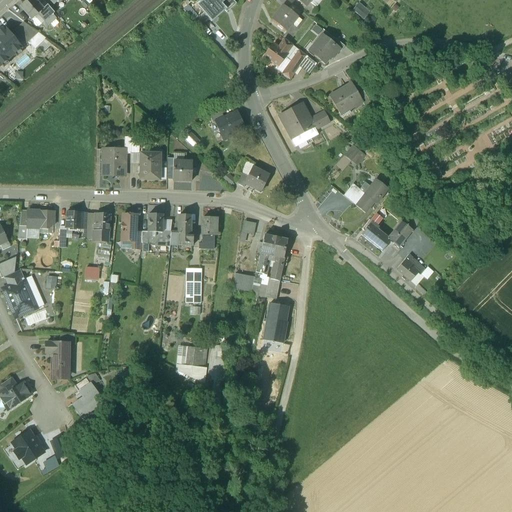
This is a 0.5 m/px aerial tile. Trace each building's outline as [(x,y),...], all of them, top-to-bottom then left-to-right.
[(39,6),(34,0),(27,0),(20,7),(25,13),(31,20),(35,17),(37,19),(39,17),(37,15),(43,10),(43,9),(39,6)] [(235,5),(230,0),(204,0),(198,6),(211,21),(223,10),(226,13),(235,5)] [(291,5),(285,0),(277,0),(275,2),(282,7),(283,6),(287,10),(291,5)] [(324,0),(323,0),(311,0),(308,4),(316,10),(324,0)] [(360,4),(354,11),(365,20),(371,12),(360,4)] [(47,6),(43,9),(43,10),(37,15),(39,17),(43,23),(54,13),(47,6)] [(287,10),(283,6),(282,7),(271,21),(285,32),(292,24),(291,23),(296,17),(287,10)] [(297,17),(296,17),(291,23),(292,24),(296,28),(301,22),(297,18),(297,17)] [(38,34),(23,23),(14,31),(26,44),(38,34)] [(0,65),(21,48),(4,28),(3,29),(0,28),(0,65)] [(330,43),(321,37),(309,52),(324,64),(329,58),(329,57),(335,56),(338,52),(339,51),(334,47),(330,43)] [(344,47),(333,39),(330,43),(334,47),(339,51),(338,52),(340,53),(344,47)] [(283,40),(278,48),(273,45),(263,58),(276,68),(274,70),(289,80),(299,67),(306,57),(292,47),(283,40)] [(306,57),(299,67),(308,75),(316,65),(306,57)] [(351,84),(343,89),(343,90),(329,98),(340,116),(362,103),(357,95),(351,84)] [(370,103),(363,92),(357,95),(362,103),(364,107),(370,103)] [(310,120),(302,105),(279,117),(291,140),(313,128),(314,128),(310,120)] [(221,113),(210,118),(212,124),(215,123),(223,119),(221,113)] [(323,113),(310,120),(314,128),(313,128),(315,131),(315,130),(329,123),(323,113)] [(223,119),(215,123),(218,128),(216,132),(220,134),(221,136),(229,133),(230,135),(243,129),(236,114),(223,119)] [(400,125),(393,129),(397,135),(403,131),(400,125)] [(313,128),(291,140),(295,148),(318,135),(315,130),(315,131),(313,128)] [(192,134),(187,140),(195,147),(200,142),(192,134)] [(353,147),(346,156),(352,161),(359,153),(359,152),(353,147)] [(124,150),(103,150),(103,177),(124,177),(125,155),(125,150),(124,150)] [(359,153),(352,161),(357,165),(363,157),(359,153)] [(159,155),(141,154),(140,181),(158,181),(159,170),(159,155)] [(173,162),(173,180),(173,181),(191,182),(192,163),(173,162)] [(248,162),(243,174),(248,176),(252,168),(255,170),(257,167),(248,162)] [(255,170),(252,168),(248,176),(248,177),(248,178),(245,185),(260,193),(269,177),(255,170)] [(367,179),(360,173),(356,178),(364,184),(367,179)] [(230,188),(237,181),(230,174),(223,181),(230,188)] [(248,176),(243,174),(237,185),(244,188),(245,185),(248,178),(248,177),(248,176)] [(356,178),(345,192),(351,197),(348,200),(355,206),(353,209),(358,212),(360,209),(365,213),(377,197),(369,190),(369,191),(367,190),(369,188),(364,184),(356,178)] [(388,191),(375,180),(369,188),(367,190),(369,191),(369,190),(377,197),(381,200),(388,191)] [(39,212),(27,211),(27,227),(27,229),(39,229),(39,212)] [(54,212),(39,212),(39,229),(48,230),(48,234),(53,234),(54,212)] [(81,213),(66,212),(65,229),(80,230),(81,213)] [(95,215),(87,214),(86,239),(94,240),(95,215)] [(110,215),(95,215),(94,240),(94,242),(99,242),(107,242),(108,242),(108,232),(109,232),(110,215)] [(163,215),(148,215),(147,233),(147,236),(151,236),(156,236),(156,233),(162,233),(163,215)] [(136,216),(122,216),(121,242),(134,242),(135,242),(135,233),(136,216)] [(191,216),(179,216),(178,233),(171,233),(169,245),(178,246),(178,243),(193,243),(193,232),(190,232),(191,216)] [(217,219),(202,218),(202,244),(199,244),(199,249),(214,250),(214,236),(215,228),(216,228),(217,219)] [(378,228),(369,221),(362,230),(364,232),(361,235),(382,252),(390,241),(388,239),(376,230),(378,228)] [(256,224),(244,222),(242,232),(254,234),(256,224)] [(401,222),(388,239),(390,241),(398,248),(412,231),(401,222)] [(0,226),(0,244),(3,250),(5,249),(10,247),(0,226)] [(135,233),(135,242),(134,242),(134,250),(142,251),(142,244),(141,244),(142,233),(135,233)] [(156,238),(156,245),(159,245),(159,238),(165,238),(166,233),(162,233),(156,233),(156,236),(151,236),(151,238),(156,238)] [(166,233),(165,238),(159,238),(159,245),(164,245),(163,253),(168,254),(169,245),(171,233),(166,233)] [(277,238),(264,235),(258,264),(263,265),(269,266),(270,261),(271,256),(273,256),(277,238)] [(156,238),(151,238),(151,236),(147,236),(147,244),(147,245),(148,245),(156,245),(156,238)] [(277,238),(273,256),(271,256),(270,261),(275,262),(274,265),(271,279),(271,280),(278,282),(278,281),(282,265),(286,266),(288,258),(283,257),(287,241),(277,238)] [(107,242),(99,242),(96,261),(111,263),(114,243),(108,242),(107,242)] [(425,271),(409,256),(406,260),(415,268),(414,269),(419,273),(418,273),(421,275),(425,271)] [(4,278),(14,273),(16,257),(0,264),(0,274),(2,279),(4,278)] [(415,268),(406,260),(397,270),(404,276),(402,278),(405,280),(406,278),(411,282),(418,273),(419,273),(414,269),(415,268)] [(263,265),(258,264),(254,278),(260,279),(263,265)] [(254,278),(245,276),(242,294),(258,296),(259,290),(262,290),(263,286),(267,286),(268,281),(266,280),(266,278),(269,266),(263,265),(260,279),(254,278)] [(100,269),(86,270),(86,282),(100,282),(100,269)] [(14,273),(4,278),(8,287),(24,280),(20,271),(14,273)] [(418,273),(411,282),(416,286),(424,277),(421,275),(418,273)] [(245,276),(235,274),(233,292),(242,294),(245,276)] [(47,276),(46,290),(54,291),(55,277),(47,276)] [(271,279),(268,279),(268,281),(267,286),(265,298),(276,300),(280,282),(278,281),(278,282),(271,280),(271,279)] [(8,287),(2,289),(15,319),(37,309),(24,280),(8,287)] [(112,282),(100,282),(99,289),(104,290),(104,294),(110,296),(112,282)] [(267,286),(263,286),(262,290),(259,290),(258,296),(265,298),(267,286)] [(287,307),(270,304),(263,341),(273,342),(283,344),(287,323),(285,322),(287,307)] [(201,308),(191,308),(191,316),(201,317),(201,308)] [(62,335),(62,343),(69,344),(76,344),(76,335),(62,335)] [(283,344),(273,342),(272,349),(282,351),(283,344)] [(62,343),(46,343),(45,353),(52,353),(51,373),(58,373),(66,373),(67,373),(67,361),(68,361),(69,344),(62,343)] [(201,351),(179,349),(177,370),(204,384),(205,369),(199,368),(201,351)] [(121,375),(116,385),(122,388),(127,377),(121,375)] [(11,378),(0,385),(0,390),(1,392),(4,396),(17,387),(11,378)] [(86,379),(77,385),(81,390),(90,384),(86,379)] [(17,387),(4,396),(1,392),(0,392),(0,398),(5,405),(8,411),(12,408),(31,396),(23,383),(17,387)] [(94,390),(90,384),(81,390),(85,397),(72,406),(83,420),(94,412),(105,404),(94,389),(94,390)] [(83,420),(83,421),(87,427),(99,419),(94,412),(83,420)] [(45,453),(30,431),(11,443),(26,466),(27,466),(45,453)] [(63,437),(50,443),(58,461),(70,456),(63,437)] [(108,493),(100,494),(100,503),(108,502),(108,493)]
